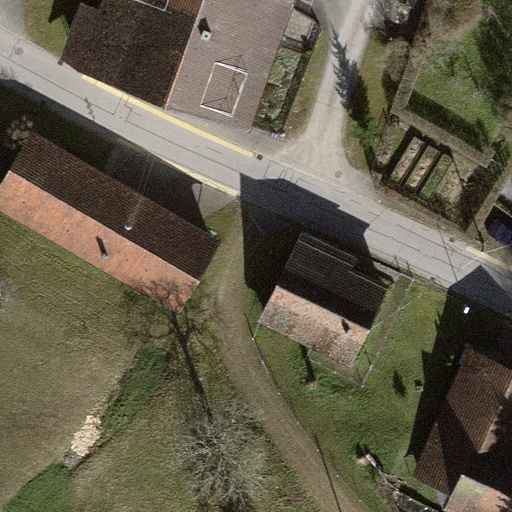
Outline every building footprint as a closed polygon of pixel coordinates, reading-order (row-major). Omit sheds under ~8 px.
[(84,8),(66,62),(255,125),(297,1),(295,0),(108,0),(103,15),(84,8)] [(39,136),(0,203),(0,205),(181,310),(221,240),(39,136)] [(304,247),(269,323),(355,363),(390,287),(304,247)] [(511,368),(474,351),(417,476),(473,502),(511,418),(511,368)] [(506,511),(511,501),(511,423),(470,511),(506,511)]
